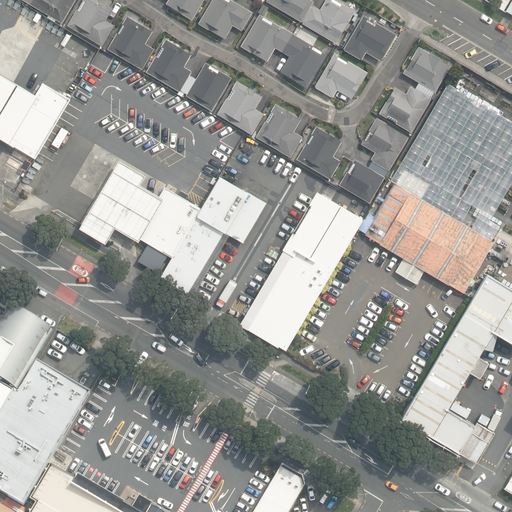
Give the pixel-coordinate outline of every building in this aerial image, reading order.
[(26,0),(61,20),(72,0),(26,0)] [(83,0),(68,25),(102,45),(114,25),(105,20),(113,7),(100,0),(83,0)] [(168,0),(166,4),(192,19),(203,0),(168,0)] [(212,0),(199,23),(225,38),(233,25),(242,30),(252,12),(230,0),(212,0)] [(267,0),(267,1),(301,21),(313,1),(311,0),(267,0)] [(303,23),(335,43),(354,11),(335,0),(325,0),(320,10),(313,5),(303,23)] [(259,9),(265,12),(268,7),(262,4),(259,9)] [(281,71),(306,86),(326,54),(260,15),(241,46),(267,61),(275,47),(290,56),(281,71)] [(366,51),(380,60),(396,35),(377,23),(376,25),(367,20),(368,18),(364,15),(344,49),(361,59),(366,51)] [(108,49),(142,69),(154,49),(145,44),(152,31),(127,16),(108,49)] [(186,93),(211,108),(230,75),(205,61),(195,77),(189,73),(191,69),(183,65),(190,52),(165,38),(146,70),(179,89),(177,91),(182,93),(184,91),(186,92),(186,93)] [(380,113),(411,132),(431,98),(430,98),(434,91),(435,91),(450,66),(419,47),(403,73),(419,82),(415,89),(411,86),(406,94),(395,87),(380,113)] [(337,89),(351,98),(367,72),(348,61),(347,62),(338,57),(339,56),(335,53),(315,86),(332,97),(337,89)] [(0,111),(16,84),(0,73),(0,111)] [(218,114),(252,134),(264,114),(255,108),(262,96),(237,81),(218,114)] [(16,84),(0,111),(0,135),(34,155),(68,97),(42,82),(35,94),(16,84)] [(257,137),(290,156),(302,136),(294,131),(301,119),(276,104),(257,137)] [(340,184),(369,202),(384,177),(383,176),(387,169),(388,170),(408,137),(377,118),(362,143),(376,152),(371,159),(373,160),(368,167),(354,159),(340,184)] [(297,159),(330,178),(340,161),(333,156),(341,141),(316,126),(297,159)] [(119,160),(79,228),(106,244),(115,228),(138,241),(141,238),(173,257),(162,275),(172,281),(171,284),(188,294),(225,232),(243,242),(266,203),(218,175),(200,207),(191,202),(193,199),(174,188),(171,192),(164,187),(159,197),(139,185),(144,175),(119,160)] [(494,242),(388,179),(360,227),(362,229),(365,225),(369,227),(365,235),(404,258),(396,272),(416,284),(424,270),(463,293),(494,242)] [(279,344),(286,349),(357,230),(364,219),(362,218),(317,192),(309,204),(311,206),(295,234),(293,233),(283,249),(284,249),(252,303),(250,302),(249,304),(246,303),(241,312),(244,313),(242,316),(244,317),(240,323),(278,346),(279,344)] [(494,277),(498,271),(492,267),(488,274),(494,277)] [(402,417),(400,420),(474,464),(494,432),(476,421),(475,424),(449,408),(457,396),(455,395),(469,372),(479,377),(489,361),(479,355),(484,347),(492,350),(497,332),(511,340),(511,288),(487,274),(472,299),(402,417)] [(0,492),(23,506),(72,423),(90,393),(38,362),(18,394),(13,391),(50,328),(10,304),(0,321),(0,492)] [(77,478),(53,464),(31,499),(37,502),(31,511),(170,511),(141,495),(134,507),(78,475),(77,478)] [(289,511),(305,487),(302,477),(282,465),(253,511),(289,511)]
